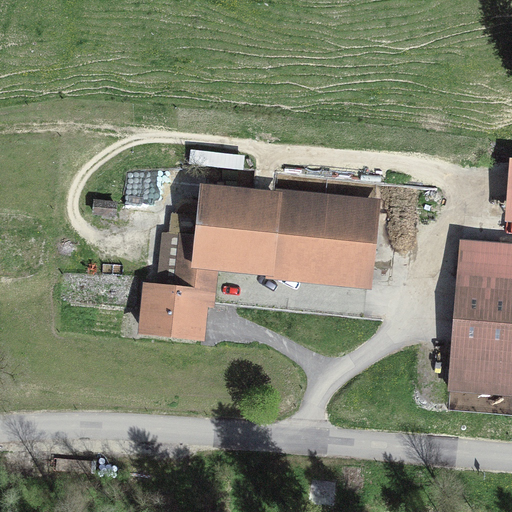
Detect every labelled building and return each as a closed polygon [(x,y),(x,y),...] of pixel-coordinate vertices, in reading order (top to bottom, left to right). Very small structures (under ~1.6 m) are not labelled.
[(243,171),(245,157),(190,151),(189,165),(243,171)] [(372,291),(381,201),(276,190),(275,195),(200,187),(195,236),(162,233),(156,286),(143,285),(138,338),(205,345),(208,310),(214,311),(218,274),(372,291)] [(118,202),(93,200),(92,217),(116,219),(118,202)] [(511,245),(459,242),(447,394),(511,398),(511,245)] [(339,511),(346,485),(307,477),(300,508),(315,511),(339,511)]
